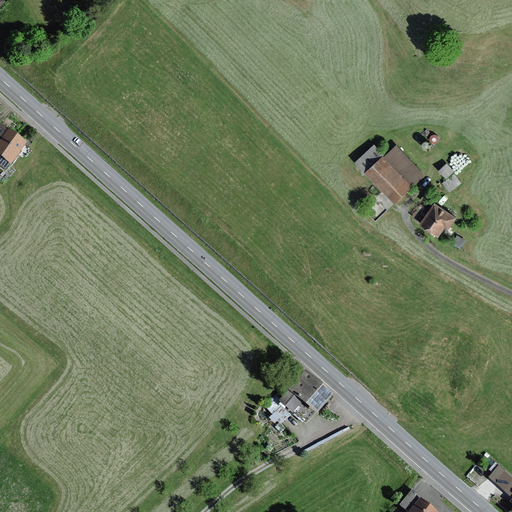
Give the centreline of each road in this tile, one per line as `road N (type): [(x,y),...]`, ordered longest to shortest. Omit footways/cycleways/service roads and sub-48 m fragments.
road 1 (primary): [(486,511),(0,78)]
road 2 (track): [(364,406),(256,470),(206,511)]
